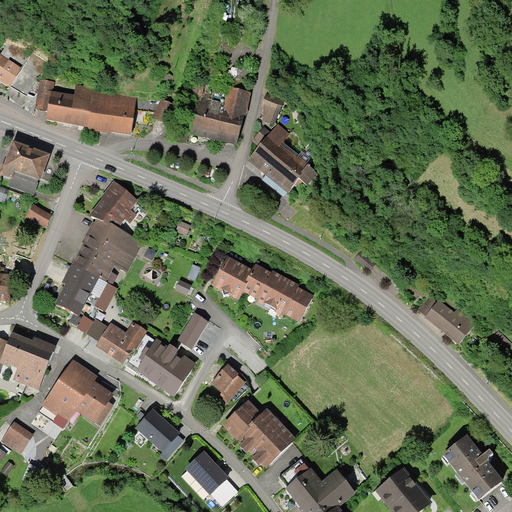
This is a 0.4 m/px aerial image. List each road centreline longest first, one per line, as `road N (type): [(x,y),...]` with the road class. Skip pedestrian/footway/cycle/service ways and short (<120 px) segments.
road 1 (primary): [(218,210),(366,292),(511,430)]
road 2 (residential): [(19,317),(180,416),(273,511)]
road 3 (unclassified): [(271,0),(248,126),(218,210)]
road 4 (residential): [(19,317),(83,153)]
road 5 (primary): [(83,153),(218,210)]
